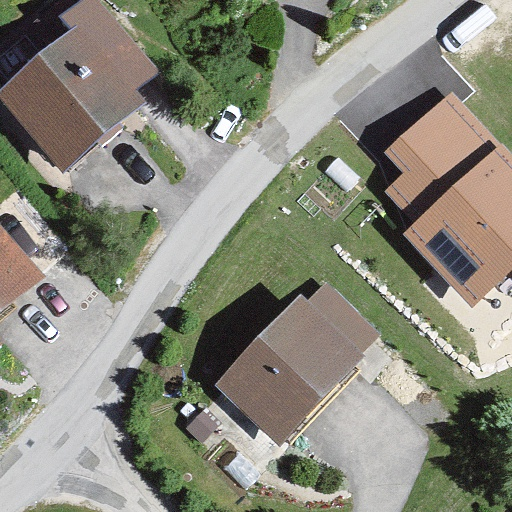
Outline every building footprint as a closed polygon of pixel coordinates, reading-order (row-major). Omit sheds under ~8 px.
[(115,111),(132,96),(155,77),(96,4),(73,23),(64,12),(35,36),(58,62),(16,98),(58,151),(89,127),(104,147),(129,126),(121,119),(115,111)] [(511,277),(511,160),(504,152),(455,95),(386,159),(404,179),(385,196),(417,228),(404,241),(473,315),(511,277)] [(139,105),(132,96),(115,111),(121,119),(139,105)] [(73,172),(104,147),(89,127),(58,151),(73,172)] [(0,313),(35,284),(0,239),(0,313)] [(229,391),(281,440),(349,367),(371,344),(320,295),(229,391)]
